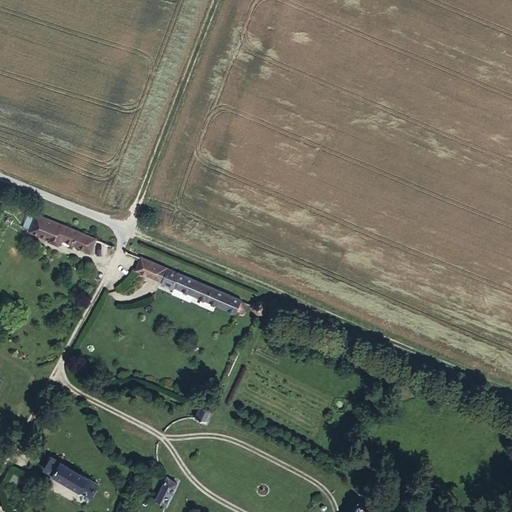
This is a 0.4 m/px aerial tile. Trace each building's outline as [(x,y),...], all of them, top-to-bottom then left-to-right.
[(43,217),(37,214),(29,235),(35,237),(34,239),(47,244),(51,235),(38,229),(43,217)] [(95,238),(43,217),(38,229),(51,235),(47,244),(47,245),(57,249),(59,244),(89,255),(90,251),(95,238)] [(241,300),(183,275),(141,257),(136,270),(163,281),(162,284),(173,289),(174,286),(236,313),(237,309),(241,300)] [(243,312),(248,303),(241,300),(237,309),(243,312)] [(266,310),(267,307),(266,305),(265,303),(264,302),(262,302),(259,301),(257,303),(255,305),(254,305),(253,305),(252,307),(252,308),(253,309),(254,309),(255,309),(256,311),(257,313),(259,314),(262,314),(263,314),(265,312),(266,310)] [(206,422),(213,407),(203,402),(195,418),(201,419),(206,422)] [(45,469),(55,475),(91,496),(98,484),(53,457),(45,469)] [(156,499),(166,504),(177,483),(174,481),(172,480),(169,478),(167,476),(156,499)] [(375,511),(376,510),(359,501),(353,511),(375,511)]
